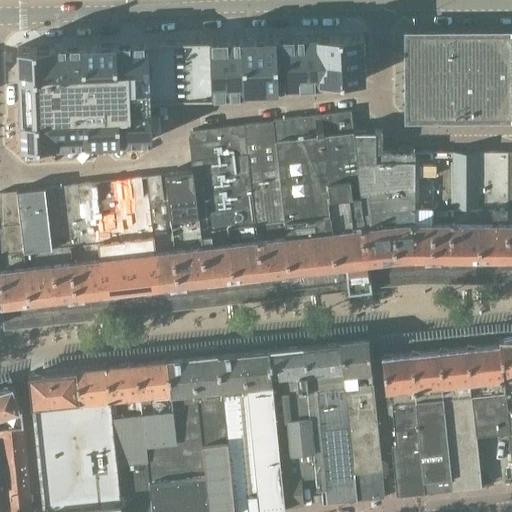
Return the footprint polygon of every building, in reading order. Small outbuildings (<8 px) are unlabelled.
[(363,32),(17,46),(21,144),(151,139),(150,99),(170,99),(214,97),(214,94),(246,92),(246,89),(278,88),(278,85),(285,85),(289,84),(322,83),(322,80),(365,78),(363,32)] [(510,117),(510,97),(510,33),(407,33),(407,117),(510,117)] [(272,119),(275,139),(277,159),(291,282),(346,275),(348,291),(371,288),(369,273),(355,150),(351,130),(349,111),(350,111),(350,109),(272,119)] [(272,119),(243,123),(248,163),(263,285),(291,282),(277,159),(275,139),(272,119)] [(188,134),(192,169),(248,163),(243,123),(192,129),(188,134)] [(376,130),(351,130),(355,150),(369,273),(414,269),(414,150),(376,150),(376,130)] [(415,150),(414,150),(414,269),(432,269),(433,151),(433,159),(415,159),(415,150)] [(452,151),(433,151),(432,269),(452,269),(452,151)] [(479,151),(452,151),(452,269),(479,269),(479,151)] [(507,151),(479,151),(479,269),(508,269),(507,151)] [(192,169),(207,292),(263,285),(248,163),(192,169)] [(192,169),(165,172),(179,295),(207,292),(192,169)] [(146,174),(161,297),(179,295),(165,172),(146,174)] [(146,174),(91,181),(105,304),(161,297),(146,174)] [(91,181),(63,184),(77,307),(105,304),(91,181)] [(63,184),(44,186),(59,309),(77,307),(63,184)] [(44,186),(17,189),(31,312),(59,309),(44,186)] [(17,189),(0,191),(0,298),(2,316),(31,312),(17,189)] [(498,329),(464,332),(476,436),(508,433),(509,433),(499,342),(499,340),(498,329)] [(508,433),(511,473),(511,329),(498,329),(499,340),(509,433),(508,433)] [(339,333),(339,340),(340,340),(356,499),(384,497),(369,352),(370,352),(368,330),(339,333)] [(464,332),(437,335),(453,489),(481,486),(475,436),(476,436),(464,332)] [(437,335),(409,338),(425,492),(453,489),(437,335)] [(302,337),(268,341),(285,507),(303,505),(301,478),(315,477),(316,477),(303,344),(302,344),(302,337)] [(409,338),(380,341),(389,420),(393,420),(396,445),(390,445),(396,495),(425,492),(409,338)] [(339,340),(303,344),(316,477),(315,477),(316,490),(321,489),(322,503),(356,499),(340,340),(339,340)] [(242,350),(243,350),(260,509),(285,507),(268,341),(241,344),(242,350)] [(241,344),(217,346),(218,353),(217,353),(226,434),(234,511),(243,511),(260,509),(243,350),(242,350),(241,344)] [(193,348),(192,348),(208,511),(234,511),(226,434),(217,353),(218,353),(217,346),(193,349),(193,348)] [(157,352),(136,354),(142,413),(152,511),(208,511),(192,348),(171,351),(171,350),(157,352)] [(136,354),(105,357),(112,416),(142,413),(136,354)] [(43,371),(28,372),(31,405),(32,404),(43,511),(121,511),(105,357),(105,358),(105,357),(43,364),(43,371)] [(0,511),(17,511),(30,511),(32,511),(21,408),(20,409),(12,384),(0,387),(0,511)] [(152,511),(142,413),(112,416),(122,511),(152,511)] [(313,495),(314,503),(322,503),(321,494),(313,495)]
